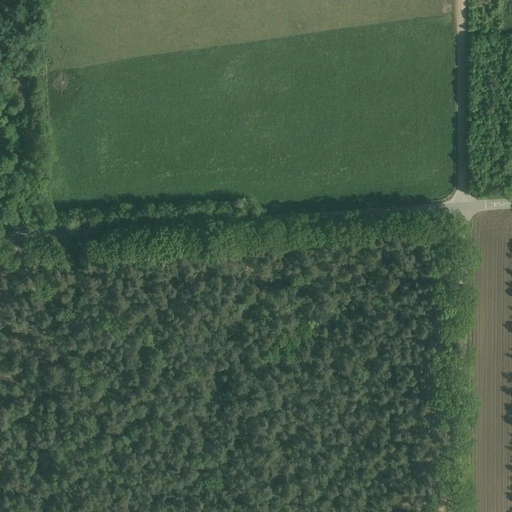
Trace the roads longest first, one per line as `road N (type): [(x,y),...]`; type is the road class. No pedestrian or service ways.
road 1 (unclassified): [(0,236),(462,206)]
road 2 (track): [(467,206),(465,511)]
road 3 (track): [(462,206),(460,0)]
